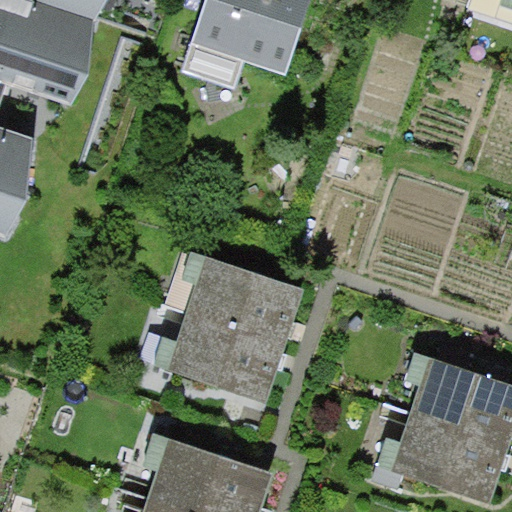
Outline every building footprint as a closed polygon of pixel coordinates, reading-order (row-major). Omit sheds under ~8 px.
[(0,107),(7,85),(73,105),(86,68),(90,17),(99,0),(0,0),(0,231),(5,233),(26,200),(34,136),(0,123),(0,107)] [(317,0),(208,0),(195,51),(296,79),(317,0)] [(314,274),(213,246),(180,365),(281,394),(314,274)] [(511,485),(511,377),(439,357),(406,476),(507,504),(511,485)] [(252,511),(270,447),(169,419),(143,511),(252,511)]
